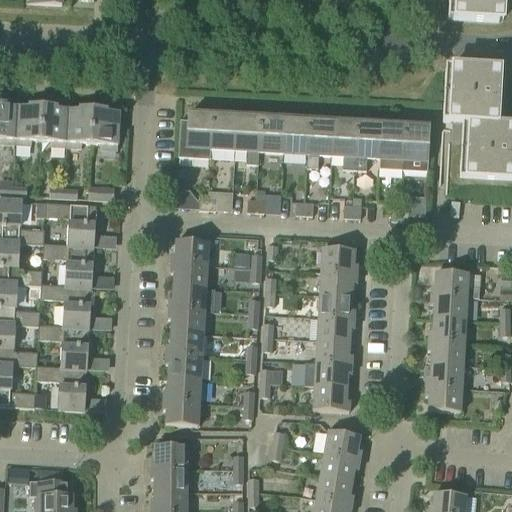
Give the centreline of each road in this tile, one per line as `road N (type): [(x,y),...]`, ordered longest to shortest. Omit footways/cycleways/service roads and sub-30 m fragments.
road 1 (residential): [(138,220),(401,235),(390,424),(399,511)]
road 2 (unclassified): [(421,45),(356,10),(222,3),(167,22),(149,44)]
road 3 (unclassified): [(149,44),(176,62),(353,73),(421,45)]
road 4 (residential): [(103,462),(125,249),(138,220)]
road 5 (residential): [(138,220),(149,44)]
road 6 (residential): [(0,41),(149,44)]
